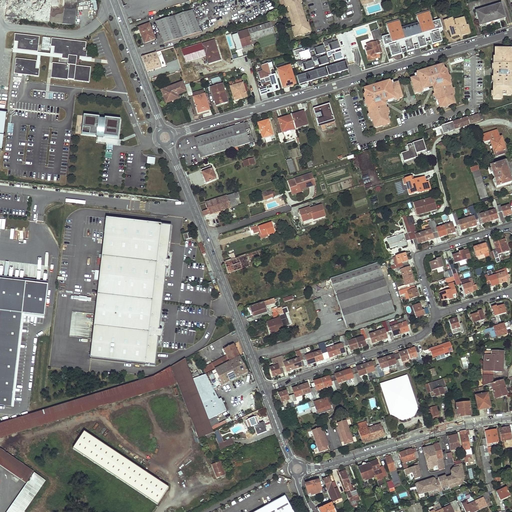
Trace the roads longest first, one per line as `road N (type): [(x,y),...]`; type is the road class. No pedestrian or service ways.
road 1 (residential): [(172,133),(511,32)]
road 2 (tertiary): [(263,389),(168,145)]
road 3 (tertiary): [(511,418),(304,469)]
road 4 (residential): [(263,389),(415,338),(436,314)]
road 5 (residential): [(511,223),(420,256),(436,314)]
road 6 (tertiary): [(161,128),(113,0)]
road 7 (unknown): [(133,54),(208,32),(246,0)]
road 8 (unknown): [(108,3),(83,33),(2,28)]
